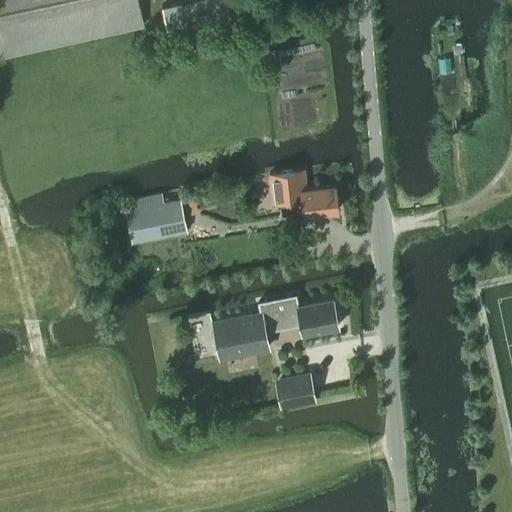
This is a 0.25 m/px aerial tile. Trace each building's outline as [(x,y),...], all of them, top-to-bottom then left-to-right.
[(0,0),(0,34),(5,56),(144,25),(138,0),(0,0)] [(166,34),(245,17),(241,0),(184,0),(160,5),(166,34)] [(258,58),(270,57),(268,42),(256,43),(258,58)] [(307,187),(304,169),(270,173),(274,201),(291,199),(293,216),(338,211),(338,206),(339,205),(338,198),(336,197),(335,184),(307,187)] [(162,200),(161,193),(123,201),(131,241),(187,230),(180,197),(162,200)] [(211,321),(219,357),(268,347),(265,330),(299,323),(301,333),(338,325),(332,297),(297,304),(295,294),(257,301),(259,311),(211,321)] [(276,383),(280,406),(315,399),(310,376),(276,383)]
